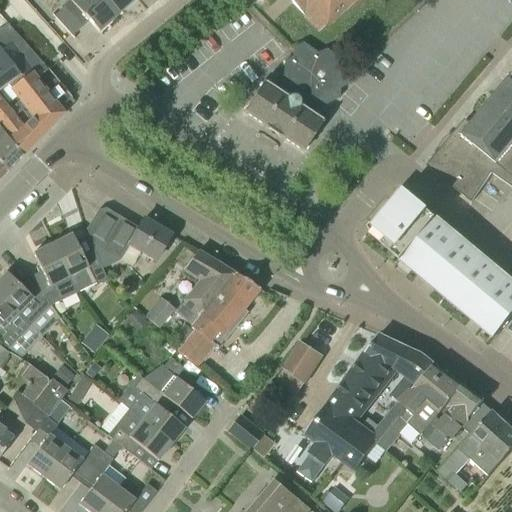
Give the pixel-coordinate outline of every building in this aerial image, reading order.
[(68,0),(98,34),(118,16),(102,0),(68,0)] [(135,0),(102,0),(118,16),(135,0)] [(287,0),(319,32),(354,0),(287,0)] [(82,28),(63,8),(53,17),(71,37),(82,28)] [(36,79),(47,70),(6,25),(0,30),(0,90),(7,86),(8,88),(17,86),(17,85),(31,74),(34,79),(35,78),(36,79)] [(348,76),(347,74),(341,62),(325,51),(316,53),(302,45),(293,49),(293,51),(292,58),(284,62),(283,81),(290,86),(286,92),(283,97),(263,83),(243,113),(265,128),(264,129),(279,139),(280,138),(302,153),(323,123),(306,112),(298,107),(299,105),(300,102),(299,100),(296,98),(295,98),(294,97),(299,92),(313,101),(321,107),(338,99),(339,90),(347,86),(348,76)] [(62,114),(61,113),(58,109),(70,99),(47,70),(36,79),(35,78),(34,79),(31,74),(17,85),(17,86),(21,91),(15,96),(33,120),(23,131),(0,100),(0,130),(22,158),(61,116),(62,115),(62,114)] [(427,166),(434,173),(471,204),(491,174),(511,188),(511,78),(511,77),(471,125),(465,120),(447,142),(449,144),(443,151),(441,149),(433,159),(427,166)] [(0,164),(6,173),(22,158),(0,130),(0,164)] [(411,271),(427,283),(494,339),(511,317),(511,281),(417,203),(416,203),(404,194),(394,205),(388,200),(369,223),(388,239),(382,246),(402,262),(405,258),(415,267),(411,271)] [(170,236),(143,220),(137,230),(121,219),(104,210),(96,212),(85,230),(96,259),(102,270),(120,261),(128,247),(154,263),(170,236)] [(77,294),(95,285),(96,287),(107,281),(102,270),(96,259),(85,264),(71,236),(52,245),(75,291),(77,294)] [(32,255),(41,272),(29,278),(50,307),(77,294),(75,291),(52,245),(32,255)] [(175,314),(192,329),(237,277),(198,253),(183,270),(201,282),(175,314)] [(29,278),(20,288),(6,274),(0,279),(0,298),(26,324),(29,327),(49,307),(50,307),(29,278)] [(241,309),(257,291),(258,290),(237,277),(192,329),(190,332),(178,345),(179,346),(175,350),(197,368),(214,346),(218,350),(247,314),(241,309)] [(0,344),(1,344),(7,350),(29,327),(26,324),(0,298),(0,344)] [(159,299),(144,318),(158,329),(173,311),(159,299)] [(135,333),(146,324),(135,312),(124,321),(135,333)] [(171,340),(178,345),(190,332),(182,326),(171,340)] [(99,346),(86,336),(79,345),(92,356),(99,346)] [(422,356),(400,346),(379,336),(365,354),(393,372),(402,378),(389,395),(400,405),(408,395),(435,366),(422,356)] [(284,372),(302,384),(319,358),(301,346),(284,372)] [(365,354),(326,408),(352,426),(393,372),(365,354)] [(205,403),(187,388),(194,379),(174,362),(170,359),(162,367),(161,366),(142,380),(162,396),(162,397),(173,405),(173,406),(191,420),(205,403)] [(92,365),(85,374),(92,379),(99,370),(92,365)] [(420,438),(464,387),(435,366),(408,395),(400,405),(378,430),(369,423),(361,433),(370,439),(375,445),(385,453),(400,436),(412,447),(420,438)] [(61,367),(52,377),(65,387),(73,377),(61,367)] [(137,377),(117,402),(127,410),(171,446),(184,429),(165,415),(173,406),(173,405),(162,397),(162,396),(142,380),(141,379),(140,380),(137,377)] [(67,392),(54,383),(50,381),(39,395),(32,404),(35,407),(48,416),(67,392)] [(270,382),(261,392),(269,398),(277,388),(270,382)] [(493,413),(482,404),(484,402),(464,387),(420,438),(425,441),(440,453),(461,429),(471,438),(493,413)] [(76,405),(83,395),(73,388),(66,398),(76,405)] [(332,458),(334,460),(354,474),(375,445),(370,439),(361,433),(352,426),(326,408),(304,437),(314,445),(307,454),(325,467),(332,458)] [(127,410),(107,436),(131,456),(139,447),(157,462),(171,446),(127,410)] [(488,477),(511,451),(511,430),(493,413),(471,438),(459,451),(488,477)] [(239,416),(226,432),(250,451),(263,435),(239,416)] [(66,449),(50,436),(56,428),(46,420),(35,434),(30,440),(40,447),(26,466),(43,479),(66,449)] [(0,457),(10,443),(1,437),(5,433),(0,429),(0,457)] [(104,453),(114,460),(122,449),(113,442),(104,453)] [(59,492),(74,472),(84,480),(104,453),(94,445),(82,461),(66,449),(43,479),(59,492)] [(84,480),(93,487),(78,506),(86,511),(101,511),(118,490),(101,477),(114,460),(104,453),(84,480)] [(274,511),(309,511),(310,511),(278,483),(262,501),(274,511)] [(134,502),(118,490),(101,511),(141,511),(156,493),(146,486),(134,502)] [(329,511),(338,511),(348,501),(334,490),(321,505),(329,511)] [(252,511),(274,511),(262,501),(252,511)]
